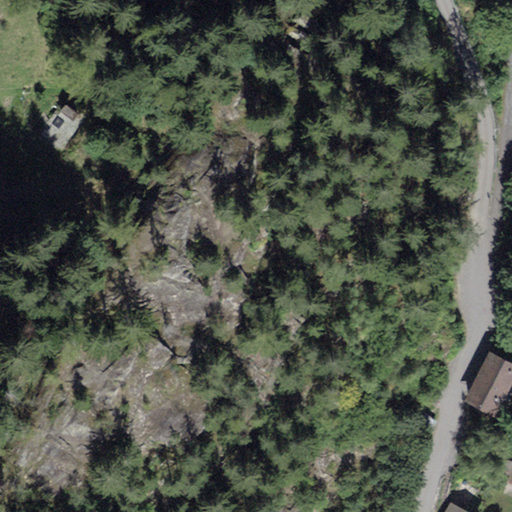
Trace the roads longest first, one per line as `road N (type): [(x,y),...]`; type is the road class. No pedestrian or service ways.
road 1 (unclassified): [(445,0),(486,122),(475,230),(484,274)]
road 2 (unclassified): [(484,274),(482,312),(428,511)]
road 3 (residential): [(511,107),(484,274)]
